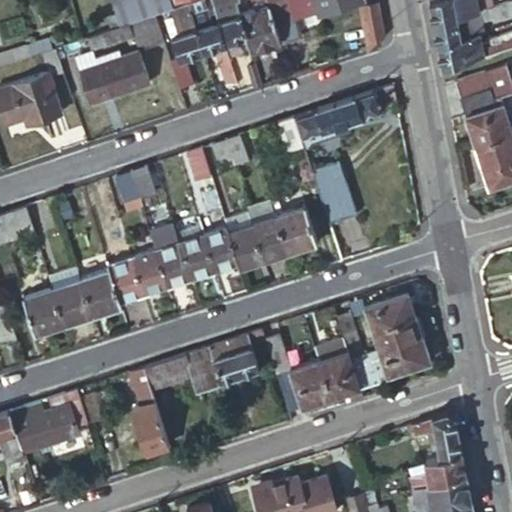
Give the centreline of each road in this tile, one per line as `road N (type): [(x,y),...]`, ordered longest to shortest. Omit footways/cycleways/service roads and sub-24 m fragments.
road 1 (residential): [(0,391),(454,246)]
road 2 (residential): [(414,54),(0,192)]
road 3 (residential): [(71,511),(477,378)]
road 4 (residential): [(414,54),(454,246)]
road 5 (residential): [(477,378),(502,511)]
road 6 (residential): [(454,246),(477,378)]
